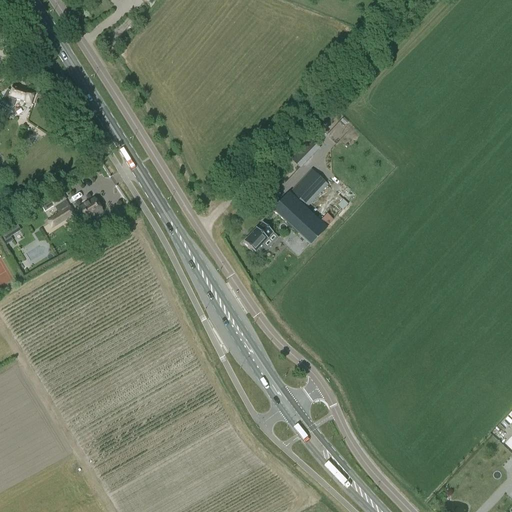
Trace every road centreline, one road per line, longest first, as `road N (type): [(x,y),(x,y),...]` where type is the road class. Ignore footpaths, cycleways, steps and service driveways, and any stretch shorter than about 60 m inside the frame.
road 1 (primary): [(288,408),(30,0)]
road 2 (unclassified): [(54,0),(256,312),(321,386)]
road 3 (track): [(228,199),(409,0)]
road 4 (unclassified): [(321,386),(364,459),(408,511)]
road 5 (primary): [(378,511),(288,408)]
